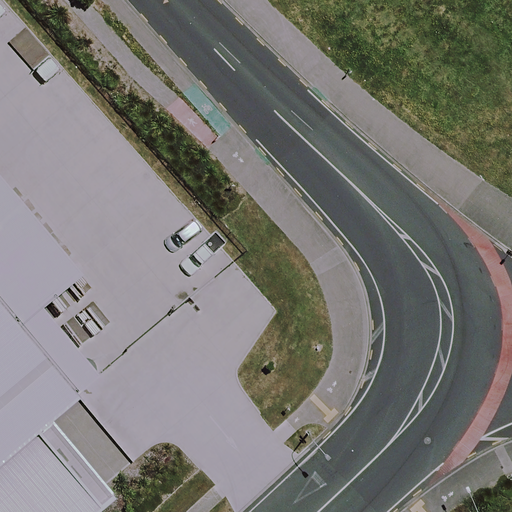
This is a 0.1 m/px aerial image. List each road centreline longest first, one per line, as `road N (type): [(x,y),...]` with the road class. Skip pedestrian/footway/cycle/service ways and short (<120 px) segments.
road 1 (tertiary): [(171,0),(425,253),(448,289),(453,337)]
road 2 (tertiary): [(317,511),(427,401),(453,337)]
